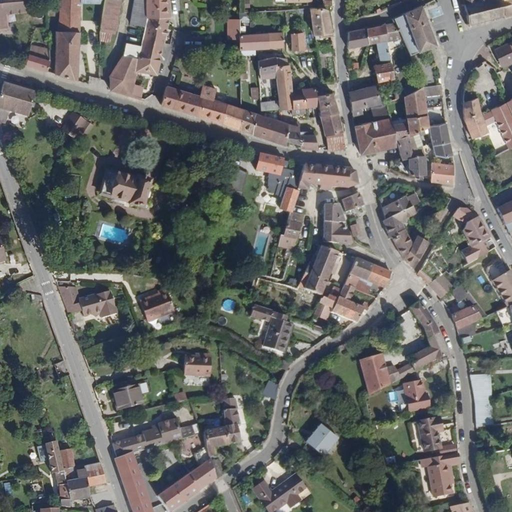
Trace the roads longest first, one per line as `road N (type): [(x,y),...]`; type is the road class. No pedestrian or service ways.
road 1 (tertiary): [(123,511),(0,152)]
road 2 (residential): [(356,165),(263,148),(0,67)]
road 3 (residential): [(224,482),(274,439),(296,370),(408,280)]
road 4 (residential): [(482,511),(460,355),(438,307),(408,280)]
road 5 (residential): [(462,53),(454,120),(511,258)]
road 6 (residential): [(338,29),(356,165)]
road 7 (residential): [(408,280),(381,243),(356,165)]
